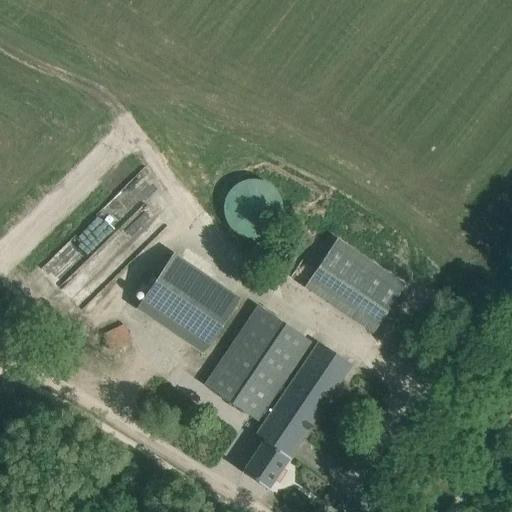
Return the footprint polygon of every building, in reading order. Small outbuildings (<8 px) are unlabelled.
[(282,214),(283,207),(281,199),(278,193),(273,187),(268,183),(262,180),(255,179),(247,179),(241,181),(236,184),(231,188),(226,194),(224,198),(223,204),(223,211),(225,220),(230,226),(235,232),(242,235),(252,237),(260,236),(265,235),(273,230),(278,225),(281,219),(282,214)] [(305,287),(374,331),(406,282),(336,237),(305,287)] [(138,309),(203,353),(240,298),(175,254),(138,309)] [(308,342),(258,307),(206,386),(257,419),(261,413),(267,417),(256,435),(264,440),(242,472),(268,490),(289,458),(289,457),(352,365),(318,342),(286,389),(279,384),(308,342)] [(132,340),(125,325),(103,336),(110,350),(132,340)]
